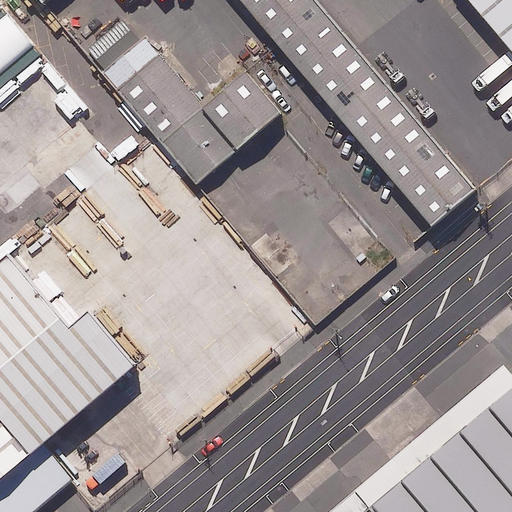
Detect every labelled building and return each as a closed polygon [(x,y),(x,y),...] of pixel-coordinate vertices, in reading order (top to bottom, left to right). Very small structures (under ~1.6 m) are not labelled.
[(475,192),(313,0),(240,0),(432,228),(475,192)] [(511,0),(470,0),(511,48),(511,0)] [(82,123),(93,114),(0,5),(0,197),(14,215),(100,144),(82,123)] [(142,43),(125,22),(90,52),(202,189),(284,122),(249,78),(207,112),(147,39),(142,43)] [(123,349),(85,305),(66,321),(9,253),(0,260),(0,511),(22,511),(70,471),(44,441),(135,363),(123,349)] [(511,511),(511,390),(366,511),(511,511)]
